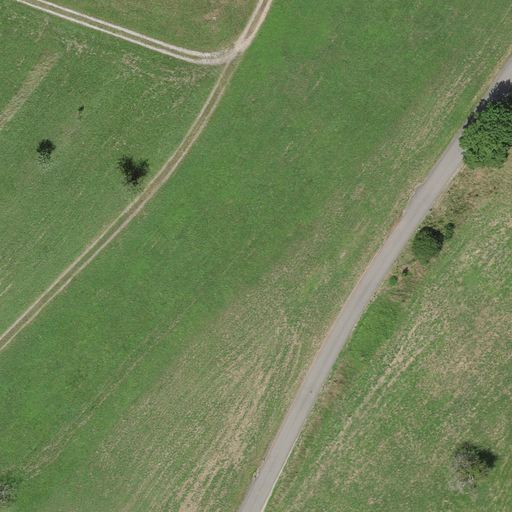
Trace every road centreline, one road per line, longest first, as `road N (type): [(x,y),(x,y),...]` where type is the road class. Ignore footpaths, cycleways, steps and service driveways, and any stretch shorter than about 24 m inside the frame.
road 1 (unclassified): [(248,511),(333,343),(511,73)]
road 2 (track): [(0,345),(182,147),(262,0)]
road 3 (track): [(235,55),(191,59),(19,0)]
